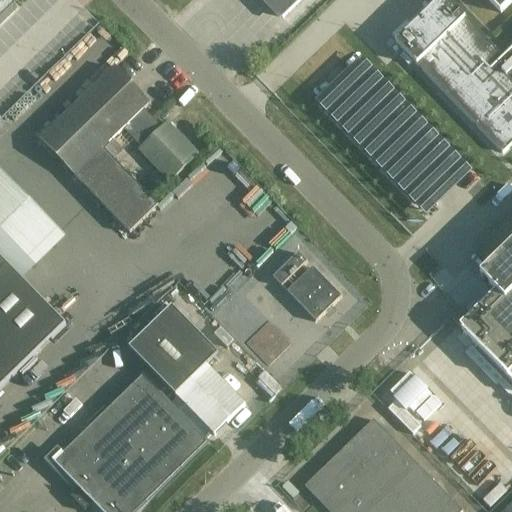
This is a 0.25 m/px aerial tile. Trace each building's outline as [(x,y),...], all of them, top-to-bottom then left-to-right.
[(0,0),(0,25),(16,10),(6,0),(0,0)] [(265,0),(283,18),(301,0),(265,0)] [(447,96),(476,127),(502,153),(511,143),(511,54),(507,50),(501,56),(446,0),(440,0),(412,27),(407,22),(392,36),(397,41),(396,43),(447,96)] [(511,0),(487,0),(501,13),(511,1),(511,0)] [(169,183),(198,156),(168,124),(162,129),(144,111),(150,105),(114,68),(39,141),(129,235),(158,208),(103,150),(123,130),(142,149),(139,152),(169,183)] [(495,293),(480,307),(459,328),(464,332),(511,380),(511,245),(480,276),(495,293)] [(282,288),(307,263),(298,255),(274,279),(282,288)] [(0,390),(66,324),(15,273),(0,258),(0,390)] [(341,298),(313,269),(287,294),(316,323),(341,298)] [(63,455),(62,453),(52,463),(79,490),(70,499),(83,511),(85,511),(93,505),(99,511),(137,511),(207,444),(204,441),(211,434),(214,437),(245,406),(207,368),(219,356),(172,308),(129,350),(145,366),(137,373),(142,378),(63,455)] [(362,434),(308,487),(317,496),(314,498),(327,511),(461,511),(373,422),(367,427),(361,433),(362,434)]
